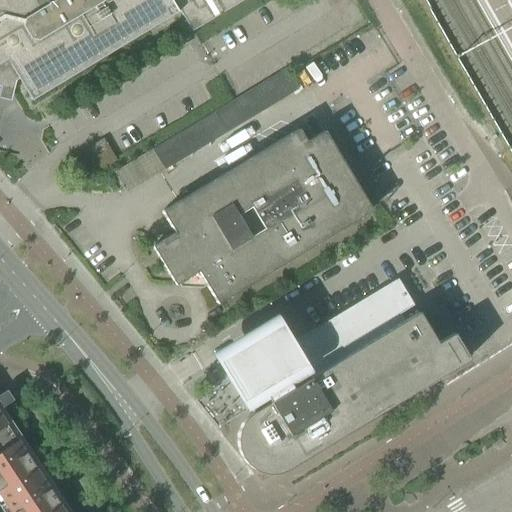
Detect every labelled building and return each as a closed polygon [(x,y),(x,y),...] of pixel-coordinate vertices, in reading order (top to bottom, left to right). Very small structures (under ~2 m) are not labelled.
[(178,11),(183,18),(190,30),(191,32),(193,30),(194,31),(202,26),(201,25),(204,24),(212,20),(212,19),(224,12),(225,12),(243,1),(243,0),(0,0),(0,86),(1,87),(0,89),(0,91),(12,95),(15,81),(18,80),(31,101),(177,13),(177,12),(178,11)] [(214,112),(152,150),(133,162),(145,182),(297,90),(285,70),(214,112)] [(297,130),(202,187),(161,212),(173,233),(151,247),(174,285),(197,272),(216,304),(371,211),(323,132),(305,142),(297,130)] [(102,139),(90,147),(81,152),(95,174),(116,161),(102,139)] [(452,333),(435,343),(417,313),(403,321),(399,314),(413,306),(397,279),(291,343),(274,315),(273,313),(209,352),(210,354),(247,415),(247,416),(245,418),(242,420),(241,423),(239,426),(238,429),(237,432),(236,435),(236,439),(236,442),(236,445),(237,448),(237,451),(239,454),(240,457),(240,458),(242,460),(244,463),(247,465),(247,466),(250,468),(253,470),(256,471),(259,472),(262,473),(265,474),(268,474),(272,474),(275,473),(278,473),(281,472),(282,471),(284,470),(286,469),(467,359),(452,333)] [(63,511),(40,477),(0,416),(0,498),(2,502),(2,503),(3,504),(8,511),(63,511)]
